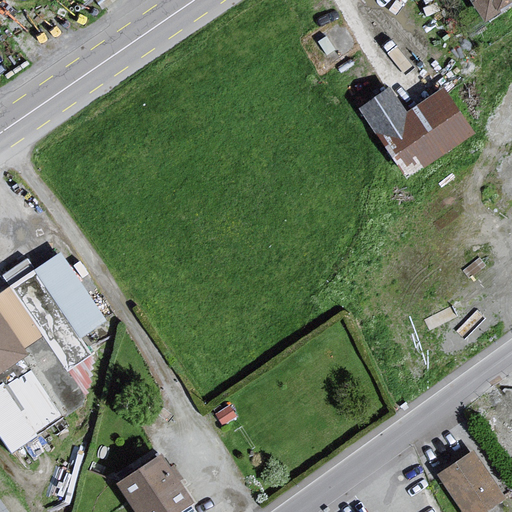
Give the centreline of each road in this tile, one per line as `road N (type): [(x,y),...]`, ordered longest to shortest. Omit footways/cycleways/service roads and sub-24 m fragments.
road 1 (residential): [(288,511),(511,352)]
road 2 (primary): [(0,141),(207,0)]
road 3 (primary): [(175,0),(0,120)]
